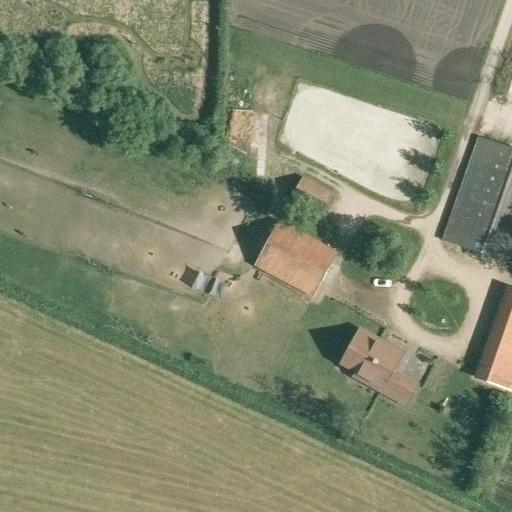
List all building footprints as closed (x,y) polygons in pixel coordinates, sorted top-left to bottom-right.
[(511,149),(480,138),(444,242),(511,265),(511,149)] [(302,179),(291,199),(321,215),(332,195),(302,179)] [(279,222),(255,266),(313,297),(337,253),(279,222)] [(481,330),(475,342),(401,307),(392,326),(474,364),(489,333),(481,330)] [(380,391),(406,405),(417,385),(392,372),(402,354),(360,331),(341,365),(355,372),(353,376),(380,391)] [(511,344),(494,339),(480,379),(511,390),(511,344)] [(326,382),(313,408),(333,418),(345,391),(326,382)]
